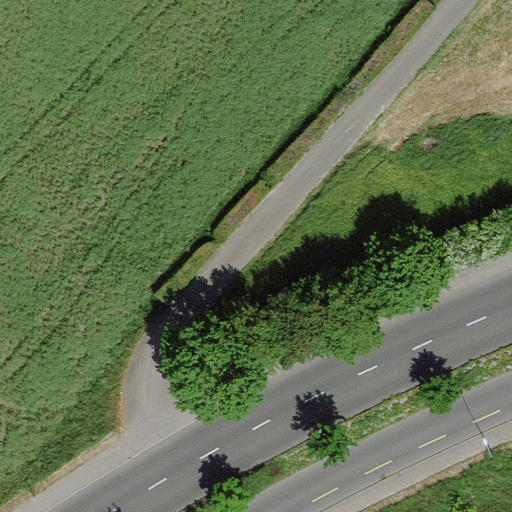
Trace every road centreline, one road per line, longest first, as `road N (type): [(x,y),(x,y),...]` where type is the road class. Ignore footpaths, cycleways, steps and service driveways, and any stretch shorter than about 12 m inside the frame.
road 1 (track): [(465,0),(179,319),(156,357),(149,396),(167,479)]
road 2 (secondary): [(511,308),(308,400),(114,511)]
road 3 (secondary): [(267,511),(511,394)]
